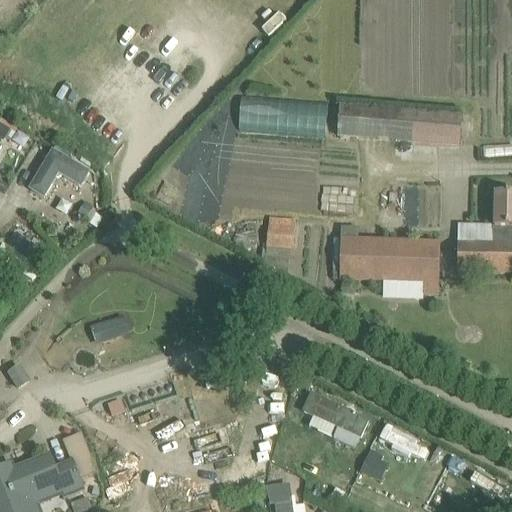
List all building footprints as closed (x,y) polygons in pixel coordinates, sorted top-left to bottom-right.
[(241,102),(240,133),(327,136),(328,105),(241,102)] [(339,138),(359,140),(362,105),(342,103),(339,138)] [(462,113),(397,107),(395,143),(459,148),(462,113)] [(0,143),(3,146),(14,132),(2,123),(0,125),(0,143)] [(31,190),(45,198),(58,173),(83,187),(92,170),(53,149),(31,190)] [(511,195),(497,195),(497,229),(456,228),(455,273),(511,275),(511,195)] [(291,252),(293,229),(270,226),(268,250),(291,252)] [(341,282),(421,285),(421,296),(438,297),(440,244),(342,241),(341,282)] [(0,252),(0,258),(23,270),(29,260),(3,247),(0,252)] [(342,305),(354,305),(355,290),(342,289),(342,305)] [(96,347),(130,336),(124,318),(90,329),(96,347)] [(10,375),(19,390),(29,383),(20,369),(10,375)] [(358,449),(371,418),(311,394),(303,413),(313,417),(308,429),(358,449)] [(387,426),(380,440),(424,463),(432,449),(387,426)] [(0,470),(0,511),(41,511),(39,506),(62,497),(64,500),(85,492),(80,479),(97,472),(83,437),(65,445),(72,463),(55,470),(50,456),(15,470),(13,466),(0,470)] [(361,472),(381,481),(391,462),(371,452),(361,472)] [(511,493),(474,474),(469,483),(508,503),(511,494),(511,493)] [(274,504),(275,511),(305,511),(305,504),(295,506),(292,483),(267,486),(269,505),(274,504)] [(87,511),(92,510),(88,499),(72,506),(73,511),(87,511)]
